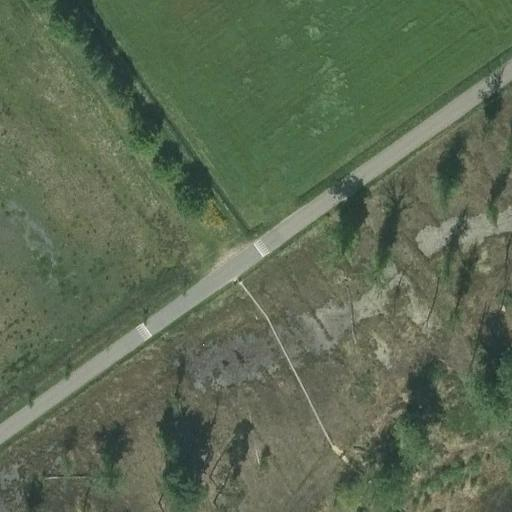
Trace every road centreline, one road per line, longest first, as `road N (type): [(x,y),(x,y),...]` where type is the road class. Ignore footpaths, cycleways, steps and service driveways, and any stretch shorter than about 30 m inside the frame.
road 1 (unclassified): [(0,433),(511,69)]
road 2 (track): [(76,0),(245,258)]
